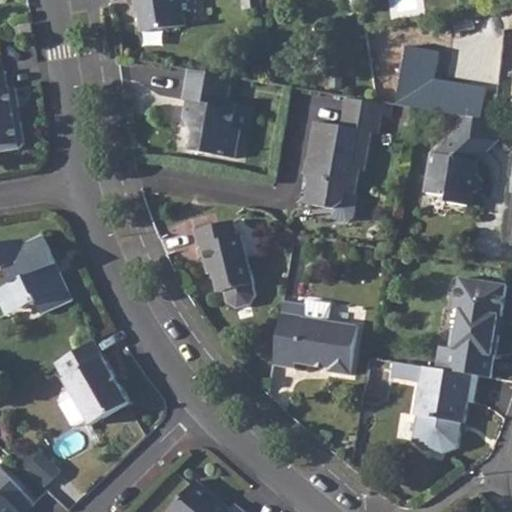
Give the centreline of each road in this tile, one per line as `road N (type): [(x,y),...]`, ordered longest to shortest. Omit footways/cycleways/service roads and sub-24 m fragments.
road 1 (residential): [(204,409),(110,268),(81,189)]
road 2 (residential): [(81,189),(54,0)]
road 3 (residential): [(321,511),(204,409)]
road 4 (residential): [(204,409),(94,511)]
